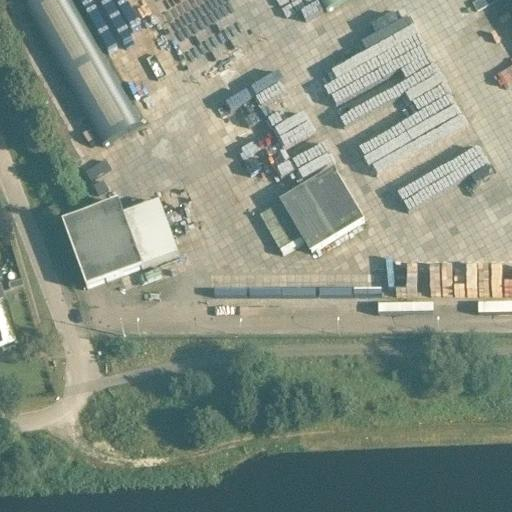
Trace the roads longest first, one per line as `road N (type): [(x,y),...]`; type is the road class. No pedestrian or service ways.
road 1 (track): [(0,422),(75,403),(89,386),(232,356),(511,355)]
road 2 (unclassified): [(89,386),(0,163)]
